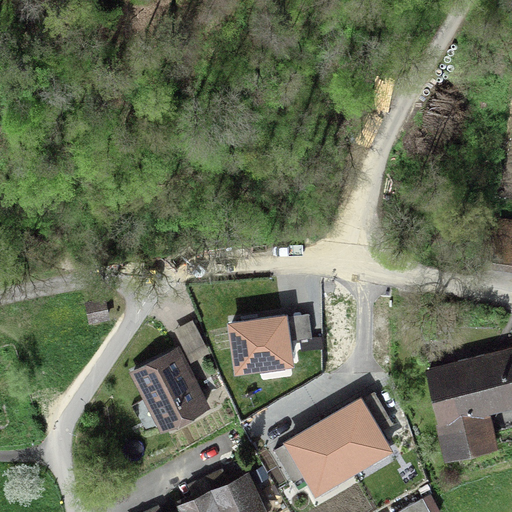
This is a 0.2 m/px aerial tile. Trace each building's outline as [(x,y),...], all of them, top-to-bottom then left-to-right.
[(511,220),(498,219),(493,259),(511,261),(511,220)] [(106,302),(86,307),(91,326),(110,321),(106,302)] [(511,350),(427,371),(448,460),(490,450),(480,407),(511,399),(511,350)] [(177,353),(135,374),(163,428),(204,406),(177,353)] [(206,479),(221,511),(262,511),(245,474),(226,483),(221,472),(213,475),(206,479)] [(221,511),(206,479),(200,481),(193,485),(197,495),(178,504),(180,510),(181,511),(221,511)] [(427,511),(418,501),(405,511),(427,511)]
